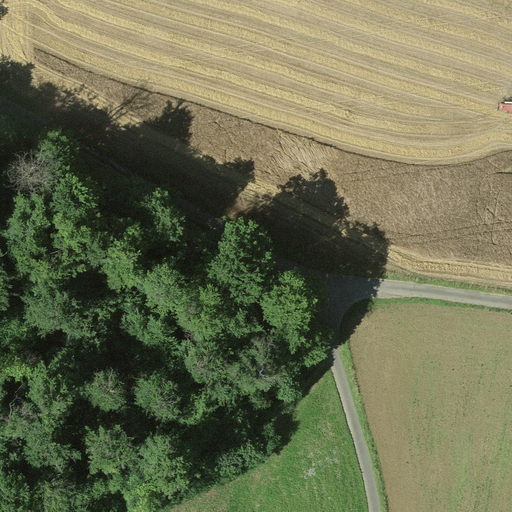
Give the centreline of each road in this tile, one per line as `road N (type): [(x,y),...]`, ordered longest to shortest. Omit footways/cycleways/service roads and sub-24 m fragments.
road 1 (track): [(0,104),(231,242),(332,290)]
road 2 (track): [(149,511),(197,496),(241,463),(334,358)]
road 3 (track): [(332,290),(332,351),(374,511)]
road 4 (track): [(511,305),(332,290)]
